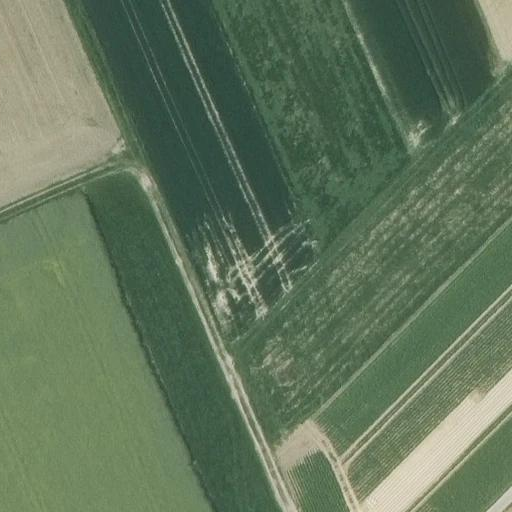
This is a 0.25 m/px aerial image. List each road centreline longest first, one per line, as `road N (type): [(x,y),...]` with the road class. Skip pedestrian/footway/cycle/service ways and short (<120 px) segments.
road 1 (track): [(69,0),(288,511)]
road 2 (track): [(511,79),(227,365)]
road 3 (track): [(141,163),(0,226)]
